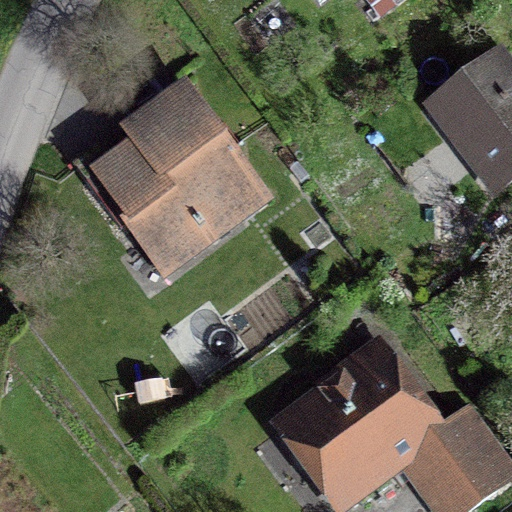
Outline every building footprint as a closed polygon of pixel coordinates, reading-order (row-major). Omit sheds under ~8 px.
[(511,71),(503,60),(433,112),(490,187),(511,170),(511,71)] [(264,199),(184,90),(147,118),(156,131),(101,171),(134,216),(126,222),(156,262),(202,228),(210,239),(264,199)] [(441,249),(408,273),(424,298),(459,275),(441,249)] [(281,429),(314,474),(332,461),(356,494),(439,433),(376,349),(326,386),(331,392),(281,429)] [(475,432),(426,468),(458,511),(468,511),(511,481),(475,432)]
